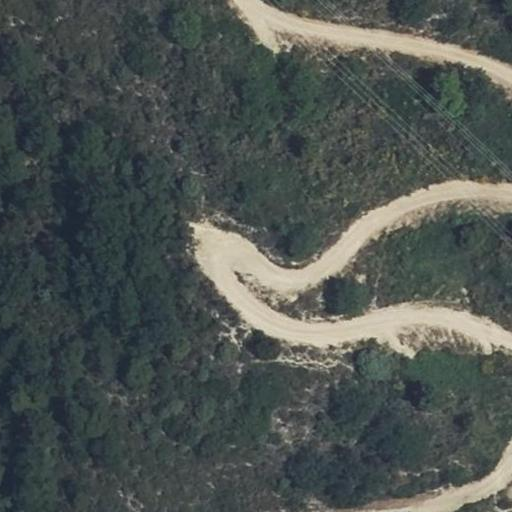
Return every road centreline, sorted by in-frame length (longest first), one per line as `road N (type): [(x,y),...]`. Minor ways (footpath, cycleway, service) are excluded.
road 1 (track): [(511,344),(424,315),(314,336),(266,322),(217,272),(223,250),(242,251),(276,275),(304,273),(416,199),(511,196)]
road 2 (track): [(511,76),(459,55),(284,21),(252,0)]
road 3 (track): [(391,511),(486,488),(511,463)]
